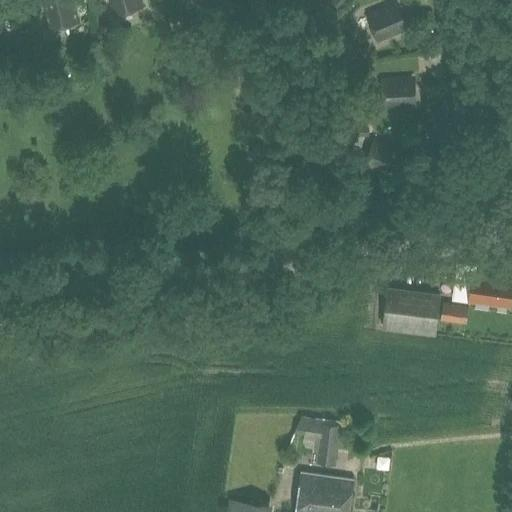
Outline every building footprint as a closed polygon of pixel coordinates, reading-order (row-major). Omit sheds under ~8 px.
[(77,22),(72,0),(42,0),(48,27),(77,22)] [(141,6),(139,0),(109,0),(114,13),(141,6)] [(164,13),(160,2),(152,5),(156,16),(164,13)] [(407,28),(402,16),(400,17),(393,2),(366,14),(377,41),(407,28)] [(357,10),(348,18),(357,28),(366,20),(357,10)] [(33,32),(25,33),(27,45),(35,44),(33,32)] [(22,46),(20,34),(11,36),(14,48),(22,46)] [(353,51),(355,59),(367,57),(365,49),(353,51)] [(415,105),(414,92),(412,93),(411,76),(381,78),(382,107),(415,105)] [(375,118),(374,109),(362,110),(363,118),(375,118)] [(368,126),(356,126),(356,134),(368,134),(368,126)] [(394,176),(399,164),(396,163),(402,148),(374,137),(364,165),(394,176)] [(509,308),(511,293),(511,276),(476,270),(477,266),(460,262),(453,297),(509,308)] [(435,333),(441,293),(389,286),(384,326),(435,333)] [(446,302),(442,319),(466,323),(469,306),(446,302)] [(319,461),(335,465),(342,420),(300,414),(293,432),(301,433),(301,434),(314,436),(312,451),(317,452),(315,461),(319,461)] [(350,511),(356,479),(302,471),(295,511),(350,511)] [(275,511),(275,493),(234,496),(235,511),(275,511)]
